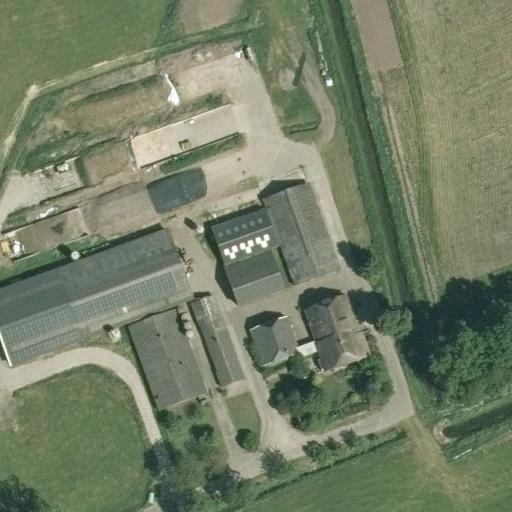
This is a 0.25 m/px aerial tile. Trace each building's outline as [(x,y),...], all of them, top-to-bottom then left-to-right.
[(139,171),(165,156),(154,136),(128,151),(139,171)] [(307,186),(264,201),(268,211),(281,248),(295,287),(338,271),(307,186)] [(270,252),(281,248),(268,211),(211,231),(224,268),(270,252)] [(192,299),(167,232),(0,294),(0,344),(8,367),(192,299)] [(284,291),(270,252),(224,268),(222,269),(238,309),(284,291)] [(213,297),(191,305),(222,389),(244,381),(213,297)] [(320,359),(317,362),(321,372),(325,373),(326,374),(368,358),(360,335),(360,336),(346,298),(306,313),(316,343),(297,350),(286,319),(250,331),(264,368),(299,355),(300,358),(318,352),(320,359)] [(176,312),(128,329),(159,412),(207,394),(176,312)] [(301,425),(321,418),(317,408),(298,415),(301,425)]
